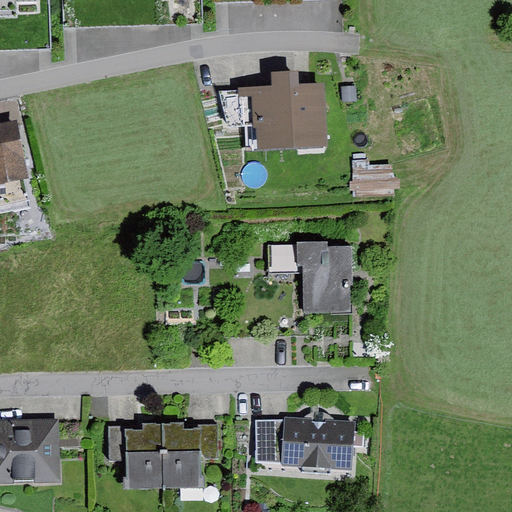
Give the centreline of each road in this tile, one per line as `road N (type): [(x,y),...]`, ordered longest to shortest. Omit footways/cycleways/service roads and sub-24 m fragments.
road 1 (residential): [(0,94),(183,53),(263,43),(349,47)]
road 2 (residential): [(0,391),(350,378)]
